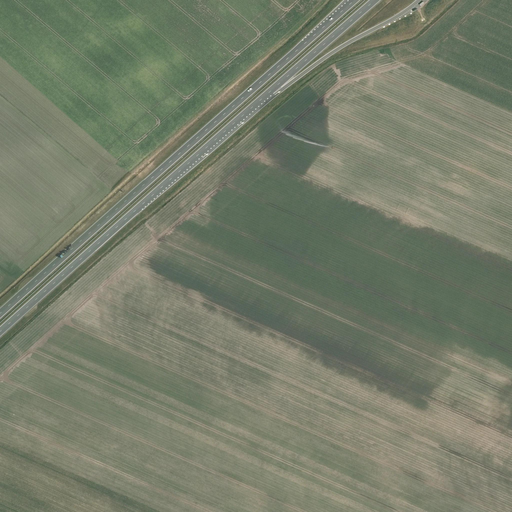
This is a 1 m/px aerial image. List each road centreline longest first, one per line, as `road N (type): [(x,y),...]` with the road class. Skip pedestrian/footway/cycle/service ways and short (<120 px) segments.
road 1 (trunk): [(353,0),(0,313)]
road 2 (trunk): [(0,331),(258,102)]
road 3 (trunk): [(258,102),(375,0)]
road 4 (trunk): [(258,102),(386,22)]
